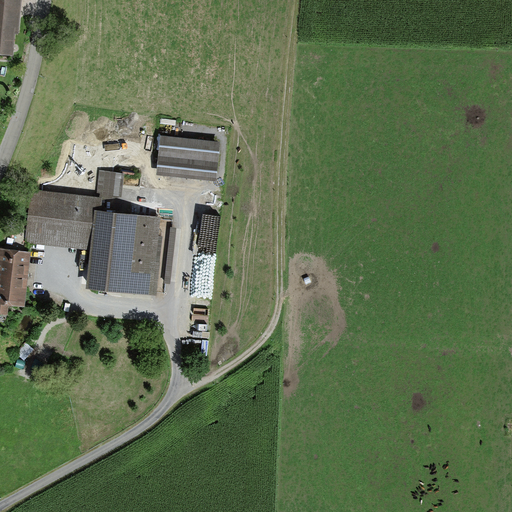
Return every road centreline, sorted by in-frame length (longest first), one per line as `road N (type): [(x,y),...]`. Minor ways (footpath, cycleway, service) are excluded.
road 1 (track): [(170,395),(273,332),(280,77),(293,0)]
road 2 (track): [(0,506),(154,417),(175,378),(165,322),(80,299),(45,261)]
road 3 (residential): [(0,167),(28,91),(44,0)]
